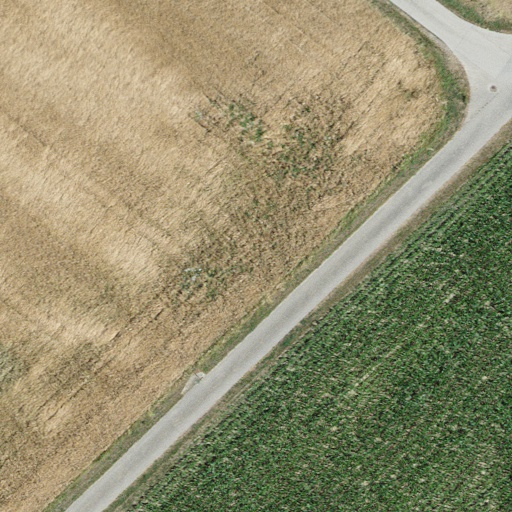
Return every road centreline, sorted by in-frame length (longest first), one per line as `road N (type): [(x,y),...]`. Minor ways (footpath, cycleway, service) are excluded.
road 1 (track): [(80,511),(511,100)]
road 2 (track): [(511,77),(410,0)]
